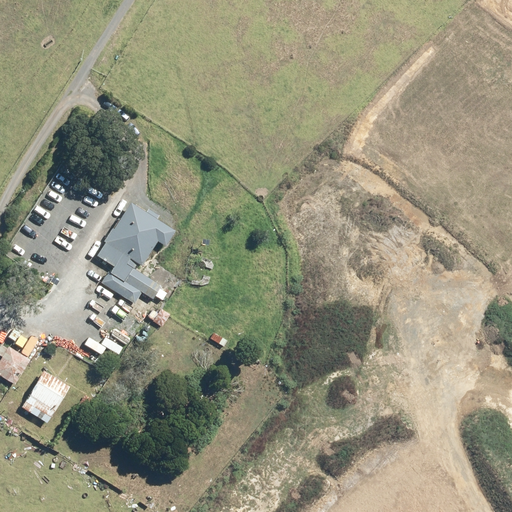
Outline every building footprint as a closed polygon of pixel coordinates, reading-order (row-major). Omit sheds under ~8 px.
[(143,215),(128,205),(111,231),(109,231),(101,244),(102,245),(94,258),(110,268),(100,284),(133,305),(140,294),(151,301),(160,288),(137,273),(155,244),(162,249),(173,233),(154,221),(156,218),(146,211),(143,215)] [(160,328),(169,316),(160,310),(156,316),(151,312),(146,319),(160,328)] [(112,324),(109,323),(108,323),(107,323),(106,323),(105,323),(104,323),(103,324),(102,324),(101,325),(100,325),(99,326),(98,326),(97,327),(97,328),(96,329),(95,330),(95,331),(95,332),(94,333),(94,334),(94,335),(94,336),(94,337),(94,338),(95,339),(95,341),(95,342),(96,342),(97,343),(97,344),(98,345),(99,346),(100,346),(101,347),(102,347),(103,348),(104,348),(105,348),(106,348),(107,348),(108,348),(109,348),(110,348),(111,347),(112,347),(113,346),(114,346),(115,345),(115,344),(116,343),(117,342),(118,341),(118,340),(118,339),(119,338),(119,336),(119,335),(119,334),(119,333),(118,332),(118,331),(118,330),(117,329),(117,328),(116,328),(115,327),(114,326),(114,325),(113,325),(112,324)] [(212,332),(207,339),(222,349),(226,342),(212,332)] [(0,379),(13,387),(28,361),(6,349),(6,350),(0,346),(0,379)] [(18,409),(45,425),(67,389),(40,372),(18,409)] [(91,401),(83,396),(77,406),(84,411),(91,401)]
